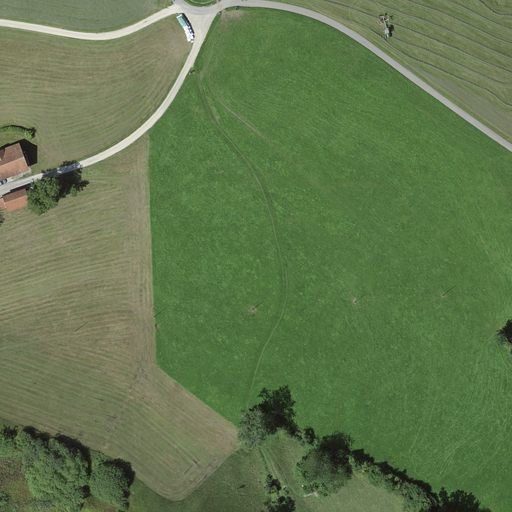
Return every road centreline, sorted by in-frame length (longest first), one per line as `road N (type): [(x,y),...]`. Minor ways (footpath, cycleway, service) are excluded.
road 1 (track): [(230,0),(328,20),(511,147)]
road 2 (track): [(204,11),(187,68),(140,132),(87,163),(0,191)]
road 3 (track): [(0,22),(105,36),(181,5)]
